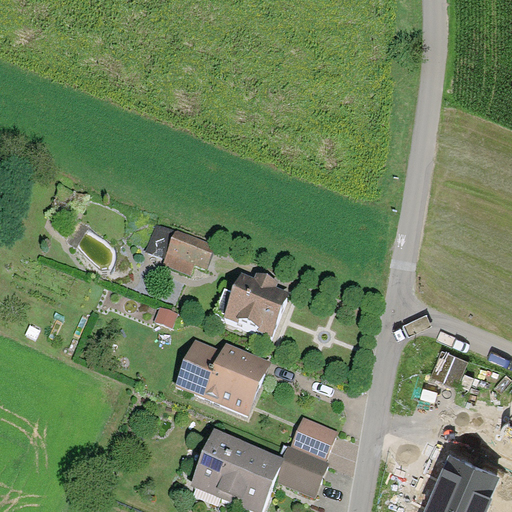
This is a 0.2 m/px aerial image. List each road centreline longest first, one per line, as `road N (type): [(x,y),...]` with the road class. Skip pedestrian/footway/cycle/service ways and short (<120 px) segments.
road 1 (unclassified): [(436,0),(406,227)]
road 2 (residential): [(396,303),(356,511)]
road 3 (residential): [(511,354),(396,303)]
